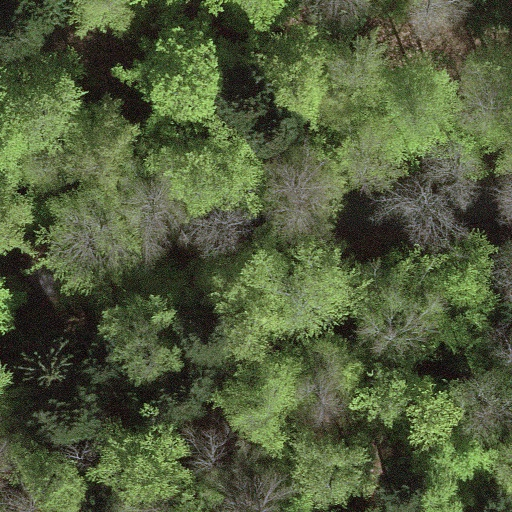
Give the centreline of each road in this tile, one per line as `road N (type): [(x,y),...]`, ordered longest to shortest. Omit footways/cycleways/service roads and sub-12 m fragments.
road 1 (unclassified): [(511,200),(238,223),(149,241),(0,309)]
road 2 (track): [(511,46),(182,12),(93,26),(0,54)]
